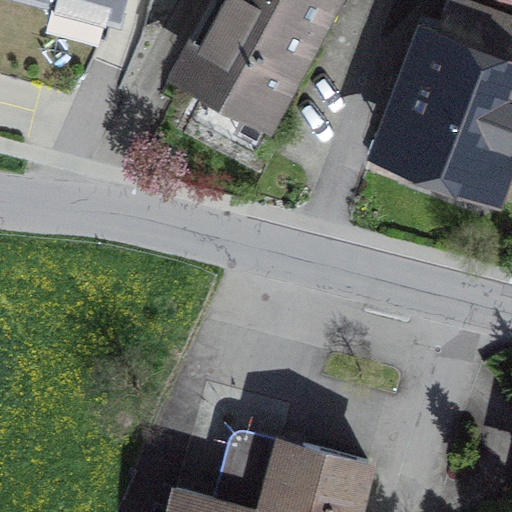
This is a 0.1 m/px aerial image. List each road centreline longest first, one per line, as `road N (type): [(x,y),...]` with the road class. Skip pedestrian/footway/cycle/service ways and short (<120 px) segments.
road 1 (tertiary): [(452,298),(151,227),(0,209)]
road 2 (residential): [(392,511),(452,298)]
